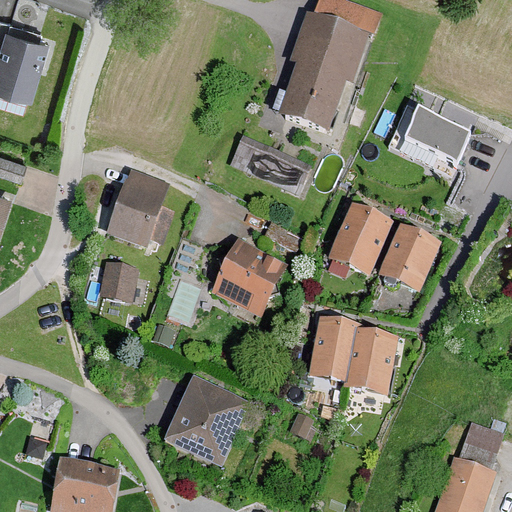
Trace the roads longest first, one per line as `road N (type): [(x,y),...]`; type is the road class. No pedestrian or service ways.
road 1 (residential): [(0,363),(98,410),(125,438),(165,511)]
road 2 (residential): [(71,168),(137,168),(247,219)]
road 3 (residential): [(511,173),(423,326)]
road 4 (unclassified): [(121,0),(71,168)]
road 5 (unclassified): [(71,168),(54,255),(35,282),(0,301)]
